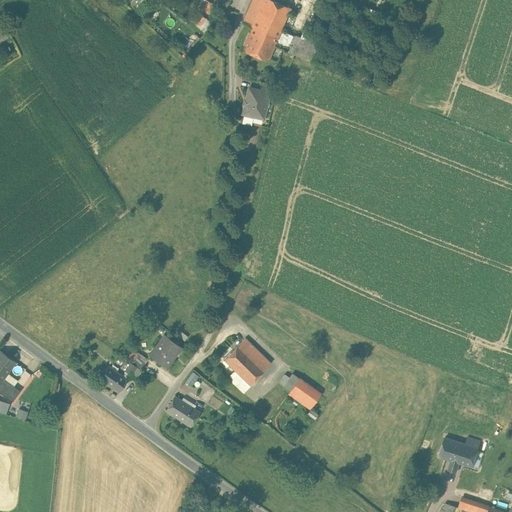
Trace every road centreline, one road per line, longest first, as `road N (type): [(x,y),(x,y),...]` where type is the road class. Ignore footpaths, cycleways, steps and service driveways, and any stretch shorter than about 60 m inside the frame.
road 1 (track): [(145,430),(217,321),(233,175),(234,49),(248,0)]
road 2 (unclassified): [(260,511),(0,323)]
